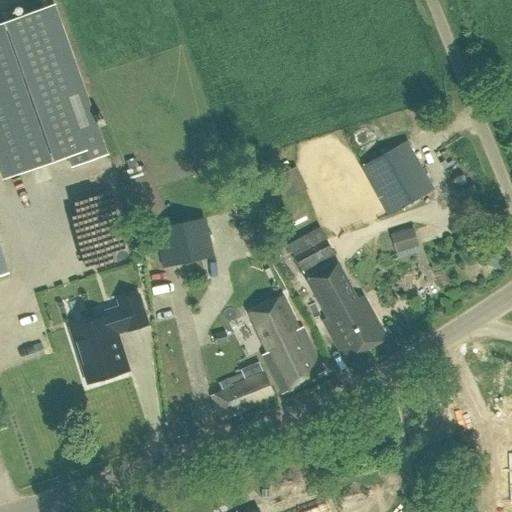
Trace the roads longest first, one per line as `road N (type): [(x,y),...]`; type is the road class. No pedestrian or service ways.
road 1 (unclassified): [(24,511),(266,430),(477,323)]
road 2 (unclassified): [(511,205),(431,0)]
